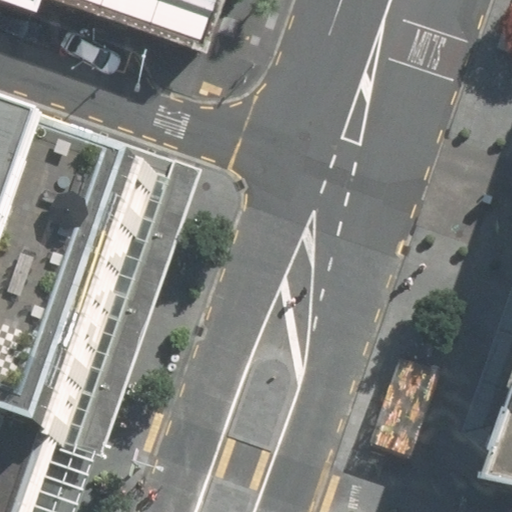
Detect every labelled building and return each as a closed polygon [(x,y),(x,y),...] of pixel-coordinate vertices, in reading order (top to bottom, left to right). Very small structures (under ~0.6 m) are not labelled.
[(231,0),(80,0),(214,48),(231,0)] [(0,511),(40,511),(67,439),(157,171),(72,143),(0,119),(0,511)] [(495,198),(487,196),(484,204),(492,206),(495,198)] [(412,357),(403,354),(371,445),(402,456),(412,459),(443,368),(412,357)] [(511,420),(489,487),(511,491),(511,420)]
